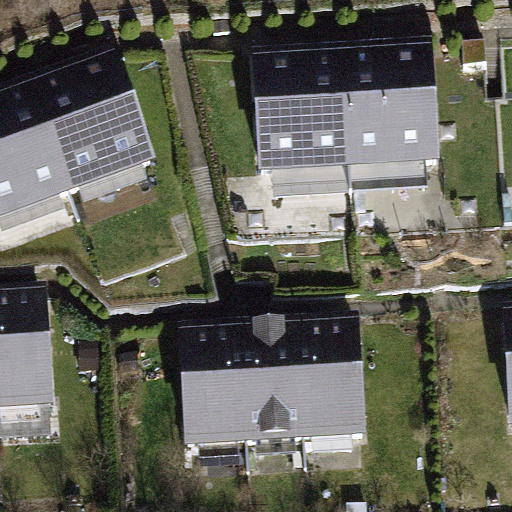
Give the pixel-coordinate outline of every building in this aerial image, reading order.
[(487,53),(466,54),(467,77),(489,76),(487,53)] [(435,58),(348,63),(355,181),(441,176),(435,58)] [(81,205),(162,174),(120,63),(39,94),(81,205)] [(348,63),(261,68),(268,186),(354,181),(348,63)] [(0,234),(0,235),(81,205),(39,94),(0,108),(0,234)] [(59,422),(60,422),(55,302),(0,304),(0,398),(1,425),(2,443),(59,441),(59,422)] [(312,453),(370,450),(364,330),(306,333),(312,453)] [(254,456),(312,453),(306,333),(248,335),(254,456)] [(196,459),(254,456),(248,335),(190,338),(196,459)]
